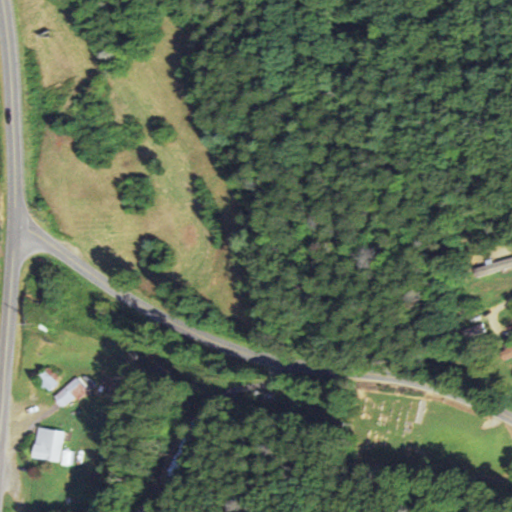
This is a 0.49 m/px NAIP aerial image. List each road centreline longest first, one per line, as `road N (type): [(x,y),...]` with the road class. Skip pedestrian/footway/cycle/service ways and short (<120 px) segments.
road 1 (tertiary): [(511,418),(389,373),(235,351),(146,308),(17,222)]
road 2 (trunk): [(0,409),(17,222),(0,0)]
